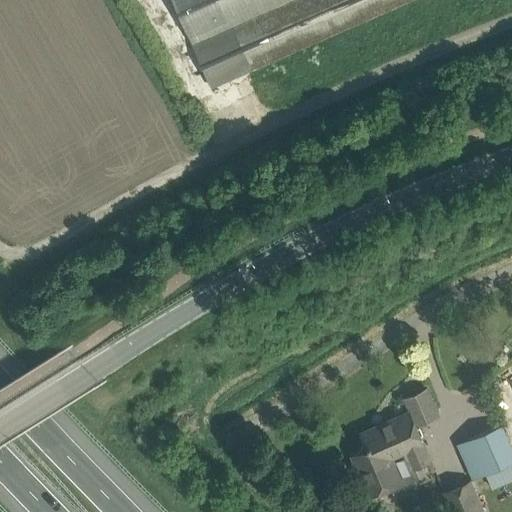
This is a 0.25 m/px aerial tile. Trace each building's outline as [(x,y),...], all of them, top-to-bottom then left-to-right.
[(177,0),(217,84),(407,0),(177,0)] [(353,454),(370,493),(402,479),(391,456),(407,449),(414,467),(431,459),(410,411),(362,432),(369,447),(353,454)] [(511,445),(502,423),(458,442),(473,476),(511,459),(511,445)] [(511,461),(511,460),(485,472),(492,487),(511,478),(511,461)] [(442,491),(449,511),(485,511),(472,479),(442,491)]
